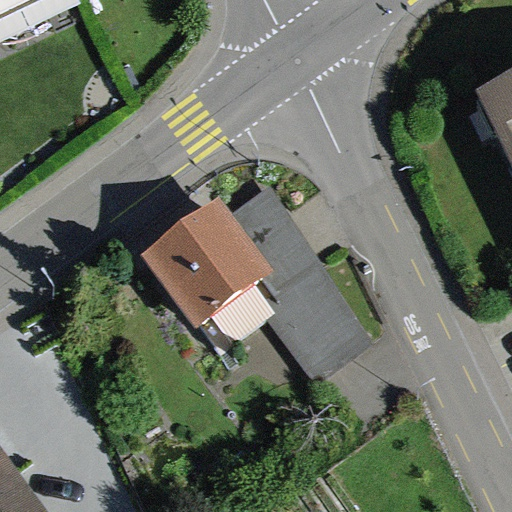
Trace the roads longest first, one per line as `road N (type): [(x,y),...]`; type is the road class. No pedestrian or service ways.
road 1 (residential): [(292,54),(511,482)]
road 2 (tertiary): [(292,54),(0,274)]
